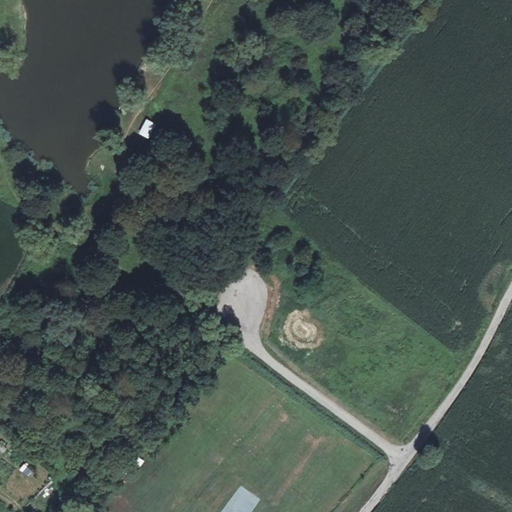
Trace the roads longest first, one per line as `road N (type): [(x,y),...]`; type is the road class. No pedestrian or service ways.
road 1 (unclassified): [(511,294),(458,391),(367,511)]
road 2 (track): [(210,301),(255,335),(262,352),(406,459)]
